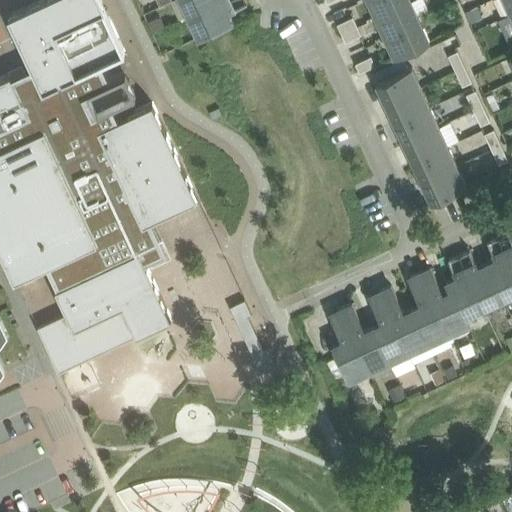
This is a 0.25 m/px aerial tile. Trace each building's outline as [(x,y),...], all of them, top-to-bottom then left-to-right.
[(0,243),(15,277),(47,262),(58,285),(56,286),(68,311),(38,325),(59,370),(75,362),(172,317),(146,260),(167,250),(152,218),(198,197),(153,101),(119,117),(113,104),(137,93),(130,78),(126,71),(123,72),(111,78),(103,61),(126,50),(102,0),(39,0),(37,1),(29,5),(24,7),(13,12),(9,14),(10,16),(17,31),(25,49),(33,65),(32,66),(26,68),(13,75),(11,72),(0,76),(0,243)] [(182,0),(190,16),(223,0),(182,0)] [(223,0),(190,16),(199,35),(235,19),(230,9),(248,1),(247,0),(223,0)] [(369,0),(377,16),(410,0),(369,0)] [(386,35),(422,19),(413,0),(410,0),(377,16),(386,35)] [(483,16),(477,4),(466,10),(471,21),(483,16)] [(161,14),(148,20),(153,32),(166,26),(161,14)] [(338,23),(342,32),(358,24),(354,15),(338,23)] [(422,19),(386,35),(395,55),(413,47),(432,38),(422,19)] [(362,33),(358,24),(342,32),(346,40),(362,33)] [(455,69),(465,65),(458,50),(448,54),(455,69)] [(356,62),(360,71),(376,64),(372,55),(356,62)] [(377,81),(386,101),(422,84),(413,65),(395,73),(377,81)] [(465,65),(455,69),(463,85),(472,81),(465,65)] [(422,84),(386,101),(395,121),(431,104),(422,84)] [(473,109),(483,104),(476,89),(466,93),(473,109)] [(490,101),(497,98),(494,91),(487,94),(490,101)] [(431,104),(395,121),(404,141),(440,124),(431,104)] [(483,104),(473,109),(481,125),(491,120),(483,104)] [(414,161),(449,144),(440,124),(404,141),(414,161)] [(486,132),(489,140),(491,145),(500,140),(494,128),(486,132)] [(500,140),(491,145),(480,150),(481,153),(493,148),(500,163),(509,159),(500,140)] [(414,161),(423,181),(458,164),(449,144),(414,161)] [(423,181),(432,200),(467,184),(458,164),(423,181)] [(500,233),(511,259),(511,234),(510,229),(500,233)] [(505,296),(511,292),(511,259),(500,233),(488,239),(496,257),(489,260),(505,296)] [(486,305),(505,296),(489,260),(479,265),(470,247),(461,251),(486,305)] [(457,275),(448,279),(470,322),(471,322),(467,314),(486,305),(461,251),(449,257),(457,275)] [(421,270),(450,332),(470,322),(448,279),(447,280),(451,288),(443,292),(431,265),(421,270)] [(422,302),(413,306),(430,341),(450,332),(421,270),(410,275),(422,302)] [(392,283),(381,288),(410,350),(430,341),(413,306),(404,310),(392,283)] [(391,359),(410,350),(381,288),(371,293),(383,320),(374,324),(391,359)] [(240,298),(229,303),(236,318),(247,313),(240,298)] [(371,368),(391,359),(374,324),(365,328),(353,301),(342,306),(371,368)] [(350,378),(368,369),(371,368),(342,306),(331,311),(344,338),(334,343),(350,378)] [(0,379),(5,372),(0,360),(0,345),(9,334),(0,315),(0,379)] [(260,372),(271,367),(264,351),(253,356),(260,372)] [(459,372),(454,363),(444,368),(449,377),(459,372)] [(445,379),(440,367),(432,371),(437,382),(445,379)] [(389,388),(390,389),(395,401),(406,396),(400,383),(389,388)]
